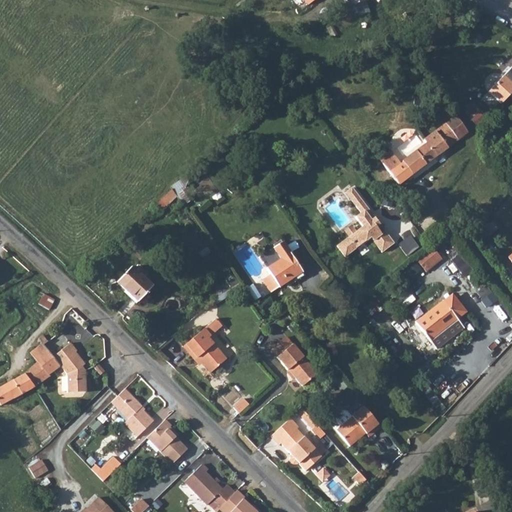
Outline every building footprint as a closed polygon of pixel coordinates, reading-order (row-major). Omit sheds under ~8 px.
[(511,93),(511,80),(506,75),(491,90),(503,102),(511,93)] [(478,108),(470,116),(480,125),(488,117),(478,108)] [(468,131),(456,114),(424,138),(417,128),(390,148),(392,151),(381,159),(398,183),(457,139),(468,131)] [(181,181),(160,199),(166,207),(180,196),(187,203),(194,197),(181,181)] [(348,195),(354,203),(360,198),(354,190),(348,195)] [(396,245),(387,233),(383,235),(378,229),(374,223),(377,220),(360,198),(354,203),(363,215),(358,219),(365,229),(359,234),(351,239),(339,248),(348,259),(367,244),(367,245),(374,240),(384,254),(396,245)] [(377,220),(374,223),(378,229),(382,226),(377,220)] [(351,239),(359,234),(354,227),(346,233),(351,239)] [(484,228),(479,232),(485,239),(491,235),(484,228)] [(280,240),(258,256),(279,285),(301,269),(280,240)] [(435,247),(417,258),(426,271),(444,259),(435,247)] [(411,276),(423,269),(419,262),(407,270),(411,276)] [(131,265),(117,280),(139,300),(152,285),(131,265)] [(239,283),(234,276),(219,286),(224,294),(239,283)] [(45,294),(40,303),(51,309),(56,299),(45,294)] [(443,301),(416,323),(431,341),(432,341),(458,320),(445,303),(443,301)] [(207,326),(184,345),(196,358),(198,357),(211,372),(229,357),(211,335),(213,333),(207,326)] [(271,348),(276,356),(292,343),(287,335),(271,348)] [(31,388),(35,386),(50,375),(49,373),(60,365),(52,355),(43,342),(31,353),(37,361),(24,372),(0,386),(0,403),(1,405),(24,393),(31,388)] [(70,342),(52,355),(60,365),(67,375),(69,393),(86,392),(85,371),(84,370),(81,370),(79,367),(81,366),(84,363),(75,352),(77,350),(70,342)] [(292,343),(276,356),(287,369),(288,368),(302,385),(317,373),(292,343)] [(97,369),(102,375),(106,371),(101,365),(97,369)] [(126,388),(112,401),(129,419),(125,423),(138,436),(154,421),(142,407),(143,406),(126,388)] [(235,406),(240,412),(250,404),(245,398),(235,406)] [(383,428),(365,406),(352,416),(349,413),(346,412),(334,422),(334,425),(351,446),(367,433),(370,438),(383,428)] [(291,418),(275,431),(308,467),(321,457),(297,429),(299,427),(291,418)] [(166,419),(148,437),(173,463),(188,449),(169,429),(173,426),(166,419)] [(275,431),(270,436),(278,445),(281,444),(290,454),(289,456),(289,460),(291,463),(296,464),(298,463),(304,470),(308,467),(275,431)] [(115,454),(96,471),(103,479),(122,461),(115,454)] [(38,478),(50,470),(43,459),(30,467),(38,478)] [(210,503),(218,511),(220,508),(228,500),(235,493),(227,485),(223,489),(207,472),(209,470),(204,464),(185,481),(209,505),(210,503)] [(329,475),(322,468),(315,474),(321,482),(329,475)] [(367,481),(360,473),(354,478),(361,486),(367,481)] [(228,500),(220,508),(223,511),(256,511),(252,508),(243,500),(245,498),(237,490),(235,493),(228,500)] [(116,511),(101,495),(83,511),(116,511)] [(142,497),(131,507),(135,511),(140,511),(149,504),(142,497)]
